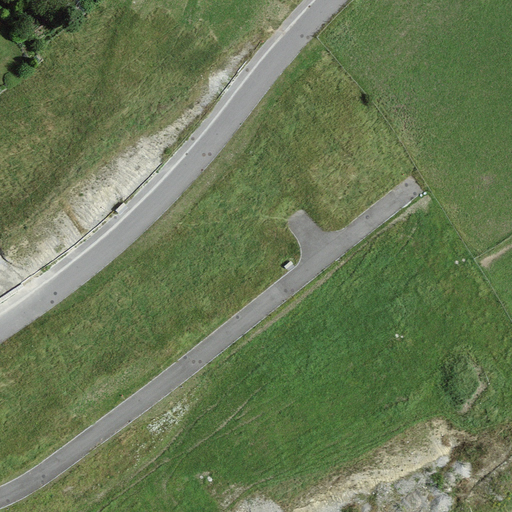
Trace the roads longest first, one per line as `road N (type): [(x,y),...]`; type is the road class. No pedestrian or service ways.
road 1 (residential): [(0,494),(49,467),(415,185)]
road 2 (residential): [(0,330),(95,257),(335,0)]
